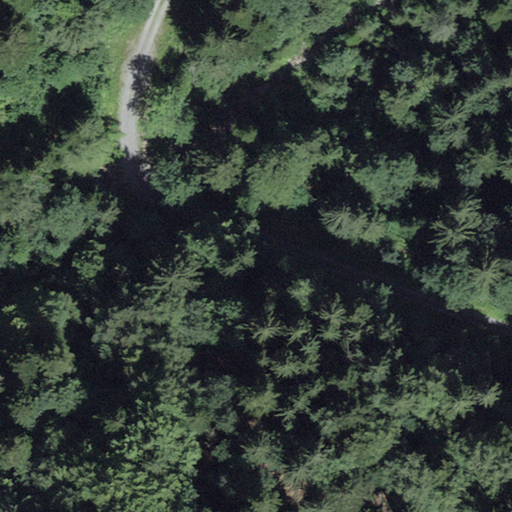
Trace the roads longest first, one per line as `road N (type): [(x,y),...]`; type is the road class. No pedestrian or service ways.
road 1 (track): [(187,215),(511,332)]
road 2 (track): [(165,0),(134,87),(132,136),(151,189),(187,215)]
